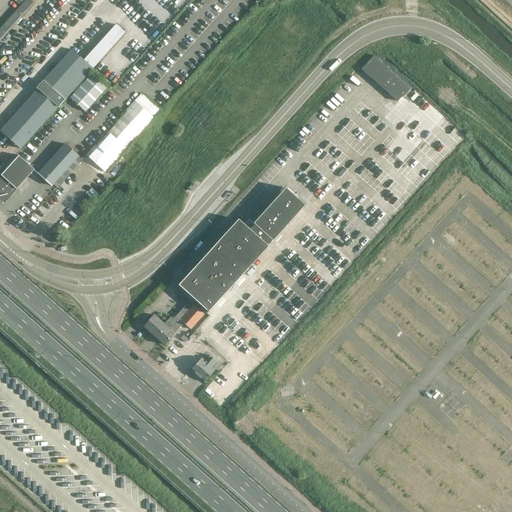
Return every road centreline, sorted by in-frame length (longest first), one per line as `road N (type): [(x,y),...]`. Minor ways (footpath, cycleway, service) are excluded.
road 1 (tertiary): [(511,89),(438,32),(397,25),(367,33),(327,66),(152,257)]
road 2 (trunk): [(271,511),(0,268)]
road 3 (trunk): [(0,300),(235,511)]
road 4 (unclassified): [(303,511),(103,332)]
